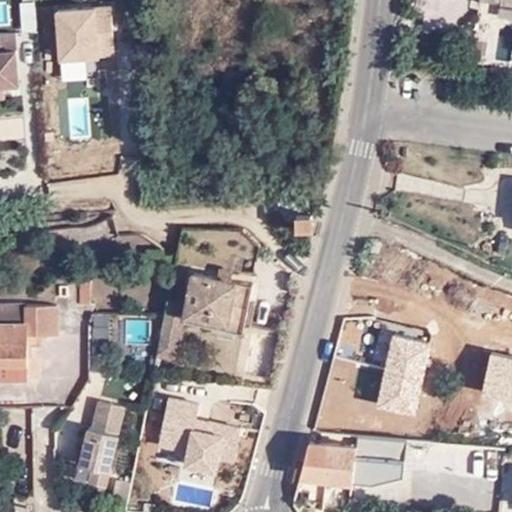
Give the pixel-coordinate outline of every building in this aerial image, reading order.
[(101,0),(58,0),(62,53),(105,50),(101,0)] [(0,96),(9,96),(9,81),(23,81),(22,29),(0,29),(0,96)] [(300,211),(300,227),(313,228),(314,212),(300,211)] [(167,246),(151,246),(152,264),(176,263),(175,250),(167,250),(167,246)] [(170,296),(158,349),(175,353),(184,316),(186,317),(188,309),(247,323),(256,281),(234,277),(219,273),(198,268),(190,301),(170,296)] [(221,268),(219,273),(234,277),(235,271),(221,268)] [(79,278),(78,299),(92,300),(94,278),(79,278)] [(0,305),(0,323),(29,324),(28,306),(0,305)] [(29,336),(43,336),(60,336),(59,306),(28,306),(29,324),(0,323),(0,365),(8,366),(9,379),(30,379),(29,345),(29,336)] [(245,329),(247,323),(188,309),(186,317),(245,329)] [(95,311),(95,346),(111,346),(112,311),(95,311)] [(247,371),(272,375),(280,329),(256,324),(247,371)] [(43,345),(43,336),(29,336),(29,345),(43,345)] [(478,381),(511,388),(511,344),(482,338),(478,356),(484,358),(478,381)] [(0,379),(9,379),(8,366),(0,365),(0,379)] [(511,388),(478,381),(475,396),(511,404),(511,388)] [(125,400),(100,394),(92,421),(89,420),(79,457),(92,461),(88,475),(105,480),(125,400)] [(197,428),(199,420),(203,405),(172,399),(165,432),(179,435),(176,446),(191,450),(189,462),(218,469),(221,456),(237,459),(245,428),(213,421),(212,423),(210,431),(197,428)] [(212,423),(199,420),(197,428),(210,431),(212,423)] [(418,453),(312,441),(304,475),(354,481),(355,464),(417,469),(418,453)] [(499,489),(502,460),(481,458),(478,487),(499,489)]
